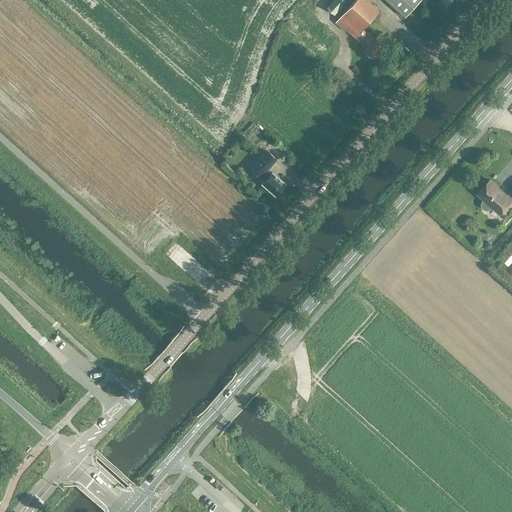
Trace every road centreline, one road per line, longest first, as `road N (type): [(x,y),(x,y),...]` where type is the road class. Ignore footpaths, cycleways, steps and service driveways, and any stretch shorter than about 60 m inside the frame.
road 1 (tertiary): [(118,410),(490,0)]
road 2 (secondary): [(175,458),(511,83)]
road 3 (unclassified): [(118,410),(0,299)]
